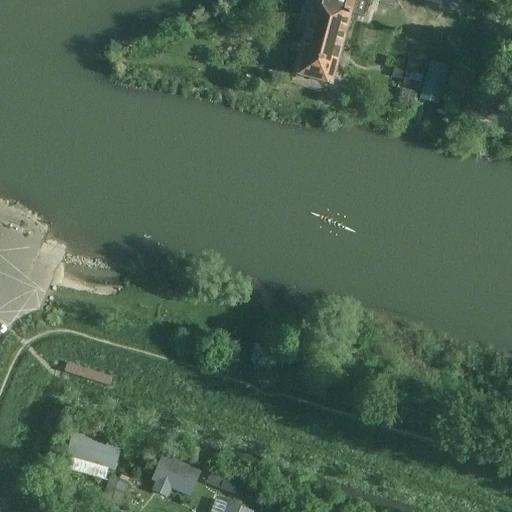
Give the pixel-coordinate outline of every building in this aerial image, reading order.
[(313,0),(293,75),(330,85),(349,15),(363,19),(368,0),(313,0)] [(398,58),(396,68),(406,70),(409,61),(398,58)] [(425,65),(409,61),(403,85),(419,89),(425,65)] [(401,91),(397,106),(411,110),(415,95),(401,91)] [(66,364),(63,373),(110,388),(113,378),(66,364)] [(73,434),(65,458),(70,459),(108,470),(114,472),(121,448),(73,434)] [(162,456),(151,481),(156,483),(151,492),(167,499),(171,490),(189,498),(200,473),(162,456)] [(226,477),(220,492),(246,501),(251,486),(226,477)] [(215,501),(210,511),(249,511),(227,504),(226,505),(215,501)]
